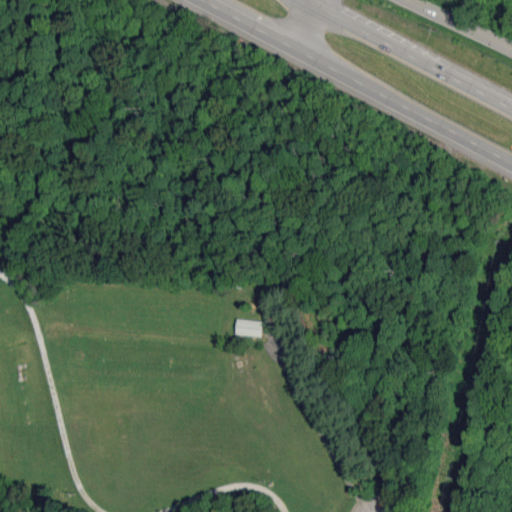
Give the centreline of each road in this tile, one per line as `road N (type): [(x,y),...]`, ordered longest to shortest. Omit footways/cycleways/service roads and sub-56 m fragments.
road 1 (primary): [(297,50),(511,163)]
road 2 (primary): [(511,108),(318,9)]
